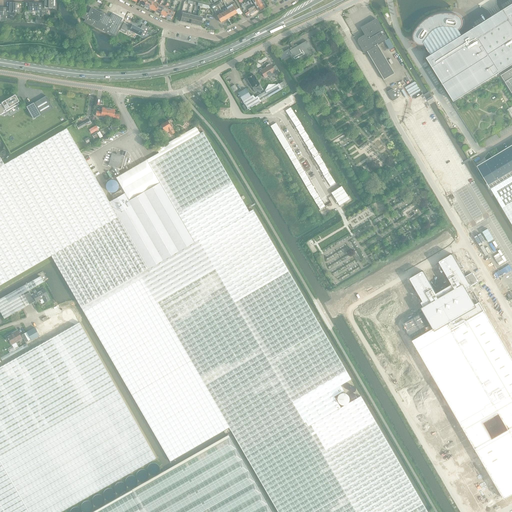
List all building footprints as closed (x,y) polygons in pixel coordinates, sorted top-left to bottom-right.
[(42,3),(42,11),(44,11),(44,8),(52,9),(55,9),(54,0),(44,0),(44,3),(42,3)] [(147,0),(144,6),(149,8),(153,0),(147,0)] [(153,0),(149,8),(155,11),(160,0),(153,0)] [(160,0),(155,11),(160,14),(164,7),(160,5),(163,1),(161,0),(160,0)] [(248,9),(249,11),(263,3),(260,0),(258,0),(254,3),(255,5),(248,9)] [(6,8),(6,16),(9,16),(14,16),(14,13),(19,13),(19,9),(17,9),(17,3),(9,2),(9,8),(6,8)] [(28,3),(28,11),(42,11),(42,3),(36,3),(33,2),(33,3),(28,3)] [(160,14),(166,16),(169,10),(167,8),(168,6),(167,6),(168,3),(166,2),(164,7),(160,14)] [(235,3),(227,8),(232,16),(237,13),(236,10),(239,9),(235,3)] [(265,7),(263,3),(249,11),(250,13),(258,9),(259,11),(265,7)] [(414,35),(413,37),(413,38),(414,39),(414,40),(415,41),(415,42),(416,43),(417,44),(418,44),(419,45),(420,45),(421,45),(422,45),(423,45),(424,45),(431,55),(427,58),(454,102),(511,65),(511,3),(503,10),(462,35),(459,30),(460,29),(461,28),(462,27),(462,26),(463,24),(463,23),(463,22),(463,21),(462,20),(462,19),(461,18),(460,17),(459,16),(458,15),(457,15),(454,14),(451,14),(448,13),(445,13),(441,14),(438,14),(435,15),(432,16),(429,18),(426,19),(424,21),(421,23),(419,26),(417,28),(416,31),(414,33),(414,34),(414,35)] [(172,5),(169,10),(166,16),(171,19),(175,12),(171,11),(174,6),(172,5)] [(226,7),(221,10),(226,19),(232,16),(227,8),(226,7)] [(84,22),(97,28),(105,13),(104,12),(102,12),(100,12),(91,8),(88,14),(84,12),(81,18),(85,20),(84,22)] [(221,22),(226,19),(221,10),(220,11),(220,14),(217,16),(221,22)] [(105,13),(97,28),(114,37),(123,19),(112,13),(110,17),(108,16),(107,15),(105,13)] [(364,35),(360,37),(359,38),(358,39),(357,41),(357,43),(358,44),(364,53),(366,51),(383,80),(394,74),(377,45),(387,39),(385,34),(382,36),(380,32),(383,30),(377,20),(361,29),(364,35)] [(144,38),(148,29),(142,26),(140,29),(130,24),(129,25),(124,23),(120,31),(126,34),(127,31),(132,34),(133,32),(144,38)] [(293,49),(289,51),(289,50),(283,53),(283,54),(279,56),(281,60),(289,55),(294,63),(309,55),(307,51),(309,50),(308,48),(310,47),(306,41),(295,48),(293,49)] [(266,67),(260,71),(264,78),(268,76),(269,77),(270,78),(275,75),(275,74),(274,72),(275,71),(271,64),(270,65),(270,64),(269,64),(266,65),(266,67)] [(511,69),(502,76),(511,92),(511,69)] [(254,75),(247,79),(247,80),(247,81),(248,83),(249,82),(251,87),(258,83),(254,75)] [(246,89),(238,94),(244,104),(247,110),(251,108),(281,90),(281,89),(286,87),(286,86),(286,85),(283,81),(278,84),(275,86),(275,85),(268,85),(265,91),(265,92),(257,96),(255,98),(253,95),(250,96),(246,89)] [(258,83),(251,87),(255,93),(258,91),(258,93),(263,90),(258,83)] [(392,101),(398,98),(392,89),(387,92),(388,94),(389,94),(392,98),(391,99),(392,101)] [(0,114),(0,115),(19,104),(13,96),(1,103),(2,103),(0,104),(0,114)] [(46,96),(45,96),(29,105),(30,106),(28,107),(27,106),(26,107),(33,119),(34,118),(35,117),(35,118),(53,108),(46,96)] [(96,116),(108,117),(109,109),(102,108),(101,112),(96,111),(96,116)] [(115,110),(109,109),(108,117),(119,119),(120,115),(115,114),(115,110)] [(88,124),(88,125),(91,123),(90,120),(85,123),(77,126),(78,129),(88,124)] [(171,135),(175,133),(167,121),(164,123),(163,123),(161,124),(161,125),(160,125),(166,134),(169,132),(171,135)] [(271,126),(277,137),(282,134),(276,123),(271,126)] [(96,125),(89,130),(91,134),(98,130),(96,125)] [(0,157),(0,285),(51,256),(170,461),(229,427),(277,511),(427,511),(360,396),(340,408),(334,397),(343,391),(340,385),(351,379),(304,299),(274,246),(253,210),(249,212),(202,132),(200,133),(196,127),(156,149),(159,153),(146,160),(194,242),(170,256),(148,269),(109,202),(66,128),(4,164),(0,157)] [(511,145),(477,166),(490,188),(511,175),(511,145)] [(112,154),(109,166),(113,167),(117,168),(121,169),(124,157),(120,156),(116,155),(112,154)] [(124,193),(109,202),(148,269),(170,256),(194,242),(146,160),(121,175),(117,168),(113,167),(118,176),(116,177),(124,193)] [(511,175),(490,188),(511,224),(511,175)] [(339,206),(349,199),(341,186),(331,193),(339,206)] [(426,310),(403,323),(504,499),(511,494),(511,357),(470,285),(474,283),(475,282),(476,281),(476,280),(475,279),(467,276),(466,276),(465,277),(452,254),(451,254),(439,261),(439,262),(452,285),(436,294),(423,271),(422,271),(410,278),(410,279),(423,301),(421,302),(421,303),(426,310)] [(40,276),(0,298),(0,311),(4,319),(26,307),(19,295),(23,293),(29,290),(43,282),(40,276)] [(29,290),(23,293),(26,298),(29,297),(32,303),(36,301),(36,302),(42,298),(45,303),(49,300),(47,296),(48,296),(44,289),(33,295),(32,296),(29,290)] [(0,511),(58,511),(156,458),(79,322),(0,366),(0,511)] [(31,341),(40,336),(35,327),(27,332),(31,340),(31,341)] [(11,345),(22,339),(17,331),(14,333),(14,334),(7,337),(8,339),(8,340),(9,340),(11,345)] [(25,343),(31,340),(27,332),(21,335),(25,343)] [(2,361),(27,347),(26,344),(14,350),(13,347),(8,350),(9,353),(0,358),(2,361)] [(271,511),(228,435),(92,511),(271,511)]
